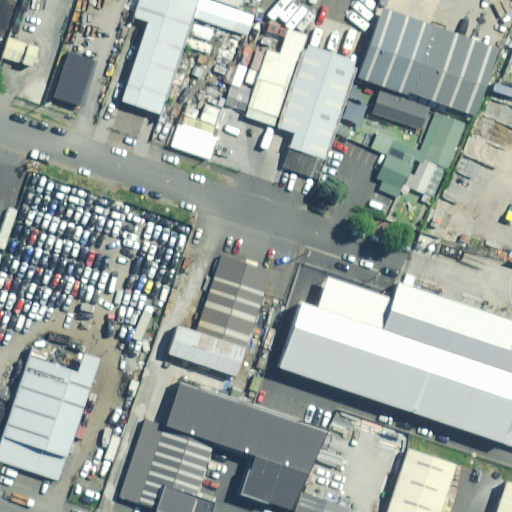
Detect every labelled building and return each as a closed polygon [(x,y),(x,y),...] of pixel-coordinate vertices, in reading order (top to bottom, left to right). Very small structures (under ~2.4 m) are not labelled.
[(194,17),(199,0),(140,0),(135,16),(150,21),(123,100),(161,113),(194,17)] [(255,16),(207,0),(199,0),(194,17),(248,35),(255,16)] [(286,0),(280,16),(305,27),(316,0),(286,0)] [(499,48),(385,7),(360,77),(409,95),(411,91),(475,114),(499,48)] [(262,35),(266,22),(255,19),(248,37),(256,40),(258,34),(262,35)] [(309,36),(269,22),(266,30),(306,44),(309,36)] [(38,47),(9,38),(3,57),(32,66),(38,47)] [(356,60),(310,45),(308,51),(304,50),(279,127),(296,132),(291,147),(327,160),(358,68),(354,67),(356,60)] [(285,55),(269,49),(246,116),(276,126),(301,53),(287,48),(285,55)] [(89,76),(64,69),(61,79),(55,77),(46,106),(77,115),(89,76)] [(431,108),(381,91),(373,113),(423,130),(431,108)] [(466,124),(437,112),(421,151),(396,140),(388,154),(403,161),(407,153),(417,157),(416,160),(422,162),(421,163),(424,164),(426,160),(438,165),(448,168),(466,124)] [(327,160),(291,147),(284,168),(319,180),(327,160)] [(416,160),(417,157),(407,153),(403,161),(388,154),(378,178),(383,181),(379,190),(399,198),(416,160)] [(424,164),(421,163),(416,176),(411,173),(406,185),(425,194),(438,165),(426,160),(424,164)] [(272,272),(222,255),(197,332),(247,349),(272,272)] [(511,320),(400,283),(395,299),(329,277),(319,308),(303,303),(281,368),(509,445),(511,436),(511,320)] [(237,376),(247,349),(197,332),(178,326),(170,354),(237,376)] [(78,373),(30,357),(0,446),(0,461),(59,482),(101,359),(85,354),(78,373)] [(167,427),(147,420),(119,498),(159,511),(213,511),(216,503),(198,496),(216,444),(254,457),(241,495),(294,511),(329,432),(182,385),(167,427)] [(387,511),(442,511),(458,466),(408,449),(387,511)] [(511,511),(511,483),(508,483),(498,511),(511,511)] [(349,511),(351,508),(302,492),(295,511),(349,511)]
